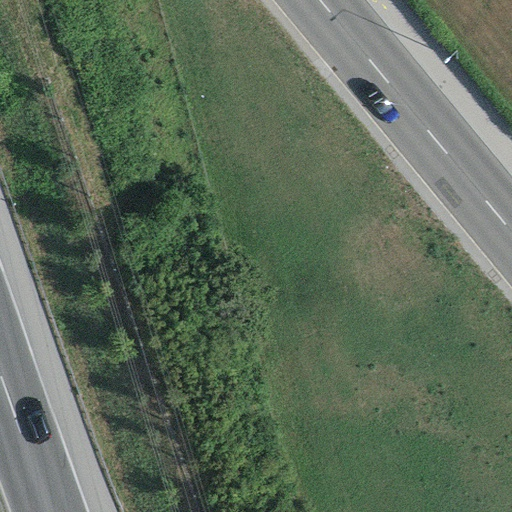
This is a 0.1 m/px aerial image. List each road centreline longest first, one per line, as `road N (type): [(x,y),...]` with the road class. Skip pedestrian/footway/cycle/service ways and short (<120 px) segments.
road 1 (primary): [(511,233),(320,0)]
road 2 (motorway): [(41,511),(0,393)]
